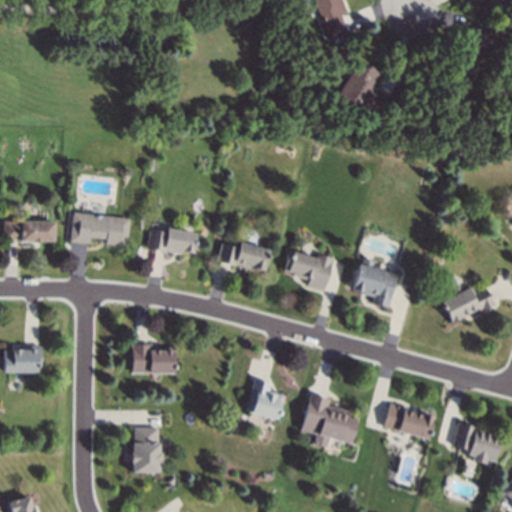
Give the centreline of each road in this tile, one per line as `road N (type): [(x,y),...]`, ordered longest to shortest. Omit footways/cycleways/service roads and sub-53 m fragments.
road 1 (residential): [(0,288),(80,290),(342,343),(511,388)]
road 2 (residential): [(80,290),(88,511)]
